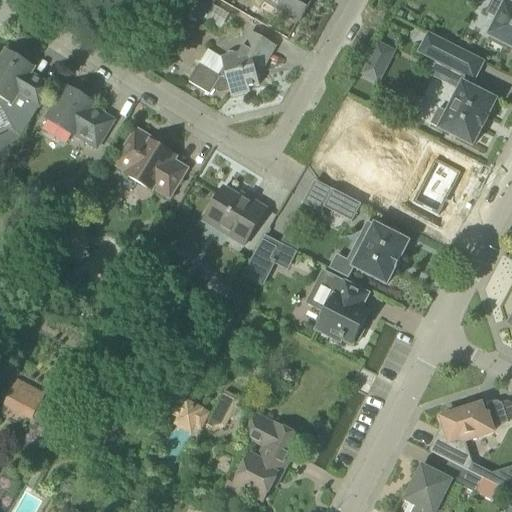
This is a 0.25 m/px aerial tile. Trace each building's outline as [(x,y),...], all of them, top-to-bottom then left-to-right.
[(281,13),(299,23),(312,0),(266,0),(264,3),(265,4),(267,0),(268,0),(283,8),(281,13)] [(511,0),(492,0),(486,13),(497,19),(488,37),(491,38),(489,41),(503,48),(504,45),(511,49),(511,0)] [(262,70),(276,47),(251,33),(239,55),(238,55),(236,54),(234,53),(231,53),(229,53),(226,55),(225,57),(223,59),(222,59),(224,69),(219,78),(199,66),(189,83),(210,95),(213,90),(220,94),(230,91),(231,97),(250,92),(249,88),(259,86),(256,72),(262,70)] [(439,130),(473,147),(482,129),(483,129),(488,119),(487,119),(497,101),(469,87),(473,81),(474,82),(484,63),(428,35),(419,53),(454,72),(447,85),(459,91),(447,113),(439,109),(431,125),(439,129),(439,130)] [(378,44),(373,52),(382,57),(386,48),(378,44)] [(0,105),(15,134),(21,137),(39,108),(52,88),(31,75),(35,68),(33,67),(29,60),(21,60),(6,51),(0,61),(0,105)] [(374,71),(366,67),(362,75),(370,79),(374,71)] [(97,149),(104,139),(114,122),(92,108),(94,104),(66,87),(46,120),(74,137),(75,136),(97,149)] [(398,125),(372,112),(354,147),(386,164),(389,159),(426,178),(413,202),(438,215),(459,173),(451,168),(459,152),(433,139),(428,148),(395,131),(398,125)] [(170,200),(188,170),(174,162),(176,158),(154,144),(155,142),(136,130),(117,160),(129,167),(124,175),(152,192),(154,190),(170,200)] [(10,155),(0,148),(0,162),(4,166),(10,155)] [(356,173),(325,157),(314,179),(344,195),(356,173)] [(244,247),(267,210),(253,201),(250,205),(224,188),(203,223),(244,247)] [(324,208),(352,223),(361,205),(333,190),(324,208)] [(91,250),(81,211),(78,212),(54,255),(55,259),(91,250)] [(362,251),(353,268),(387,285),(395,268),(399,259),(400,259),(409,243),(375,225),(374,226),(367,222),(355,247),(362,251)] [(279,250),(263,241),(242,277),(243,278),(244,277),(263,286),(274,265),(275,265),(277,262),(273,260),(279,250)] [(324,312),(316,330),(340,342),(342,339),(353,345),(354,342),(357,344),(364,331),(361,329),(369,315),(360,310),(368,295),(345,283),(323,272),(307,303),(324,312)] [(174,426),(192,435),(195,428),(202,432),(211,414),(204,410),(205,410),(194,404),(196,400),(200,402),(213,377),(203,372),(190,398),(181,393),(179,397),(177,395),(167,414),(178,419),(174,426)] [(31,422),(41,403),(45,395),(16,380),(2,407),(31,422)] [(226,429),(232,417),(241,400),(226,392),(206,430),(212,433),(226,429)] [(443,424),(429,452),(449,462),(469,472),(473,465),(465,443),(494,433),(488,414),(485,415),(481,406),(441,419),(443,424)] [(250,455),(238,478),(233,476),(223,495),(243,505),(248,495),(263,503),(275,480),(278,482),(301,438),(276,425),(276,427),(257,417),(246,438),(265,448),(258,460),(250,455)] [(88,431),(74,423),(63,439),(76,447),(79,447),(88,431)] [(437,511),(452,482),(462,487),(461,488),(475,495),(483,479),(469,472),(449,462),(442,476),(422,466),(415,479),(414,480),(415,480),(411,487),(410,487),(410,488),(404,502),(414,507),(411,511),(437,511)]
